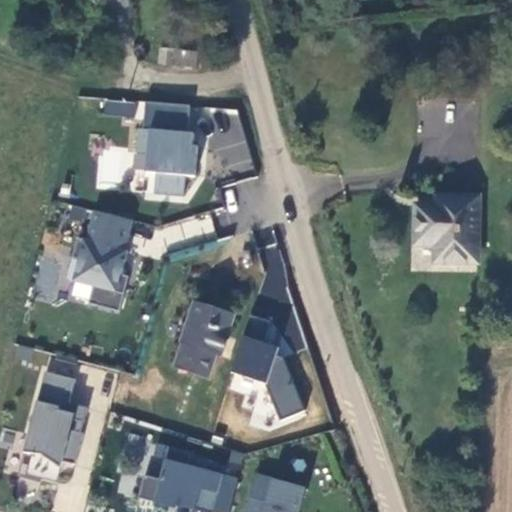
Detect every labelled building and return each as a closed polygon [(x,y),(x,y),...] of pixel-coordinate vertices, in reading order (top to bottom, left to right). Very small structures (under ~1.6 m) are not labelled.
[(197,69),(199,53),(172,51),(171,67),(197,69)] [(108,102),(107,117),(136,119),(137,104),(108,102)] [(193,107),(148,103),(145,131),(141,130),(139,154),(150,155),(148,174),(158,175),(156,195),(186,198),(188,178),(198,178),(200,148),(195,148),(196,135),(190,135),(193,107)] [(477,263),(479,197),(442,197),(442,210),(420,210),(419,247),(440,247),(440,262),(477,263)] [(158,227),(165,250),(216,234),(209,211),(158,227)] [(123,275),(137,222),(98,212),(91,241),(81,239),(76,258),(83,260),(77,282),(97,287),(92,304),(123,313),(133,278),(123,275)] [(279,246),(259,250),(267,300),(287,296),(279,246)] [(50,299),(56,264),(42,262),(37,297),(50,299)] [(224,361),(240,318),(199,303),(176,369),(210,379),(217,358),(224,361)] [(307,411),(284,357),(278,355),(280,347),(265,342),(272,321),(252,314),(233,372),(267,384),(282,421),(307,411)] [(78,380),(47,372),(27,450),(34,451),(27,475),(59,483),(65,462),(77,465),(85,433),(73,430),(76,420),(85,423),(89,408),(71,403),(78,380)] [(196,511),(233,511),(241,482),(227,478),(229,471),(210,466),(208,473),(191,469),(194,457),(171,451),(163,482),(147,478),(141,501),(179,511),(178,511),(179,511),(181,508),(196,511)] [(259,478),(250,511),(303,511),(309,491),(259,478)]
